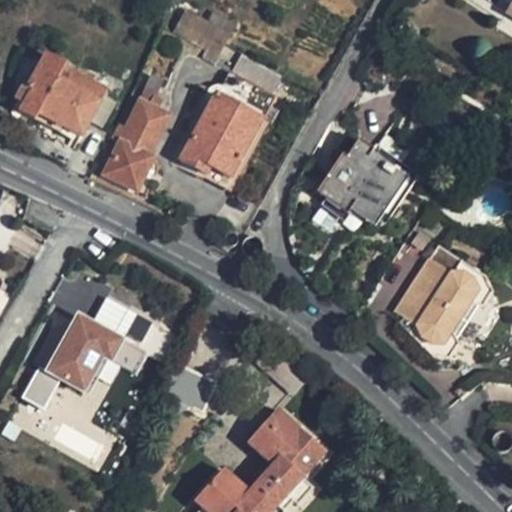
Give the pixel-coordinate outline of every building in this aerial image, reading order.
[(230,35),(184,10),(172,33),(205,52),(201,60),(213,65),(230,35)] [(36,115),(80,138),(108,84),(84,74),(81,81),(60,70),(63,65),(43,54),(25,88),(21,86),(13,100),(21,104),(17,112),(33,120),(36,115)] [(115,63),(110,77),(129,83),(133,69),(115,63)] [(264,93),(269,84),(237,67),(232,76),(264,93)] [(211,170),(231,181),(275,99),(264,93),(232,76),(229,75),(181,162),(199,172),(203,166),(211,170)] [(168,116),(139,102),(102,175),(135,192),(153,158),(148,155),(168,116)] [(385,136),(375,149),(399,166),(408,153),(385,136)] [(373,152),(359,142),(347,160),(342,157),(317,194),(348,216),(351,211),(355,205),(376,220),(403,182),(393,175),(399,166),(375,149),(373,152)] [(203,166),(199,172),(207,176),(211,170),(203,166)] [(417,178),(399,166),(393,175),(403,182),(411,188),(417,178)] [(403,182),(376,220),(385,226),(411,188),(403,182)] [(372,226),(376,220),(355,205),(351,211),(372,226)] [(242,244),(242,249),(243,253),(246,256),(249,258),(255,258),(259,257),(262,253),(262,248),(262,244),(259,240),(255,238),(251,238),(245,241),(242,244)] [(459,346),(450,330),(466,306),(481,308),(484,307),(492,294),(485,279),(437,248),(429,261),(434,264),(428,275),(440,283),(420,315),(407,307),(400,317),(403,319),(399,325),(432,358),(449,360),(459,346)] [(434,264),(429,261),(422,271),(428,275),(434,264)] [(428,275),(422,271),(402,304),(407,307),(420,315),(440,283),(428,275)] [(407,307),(402,304),(395,314),(400,317),(407,307)] [(41,369),(24,398),(44,410),(59,384),(84,398),(105,360),(135,376),(146,357),(77,317),(46,372),(41,369)] [(168,397),(202,413),(216,382),(181,366),(168,397)] [(302,479),(325,453),(277,410),(247,443),(266,460),(242,487),(222,470),(195,501),(202,507),(206,511),(272,511),(278,506),(302,479)] [(299,507),(314,490),(302,479),(278,506),(284,511),(286,511),(294,503),(299,507)]
